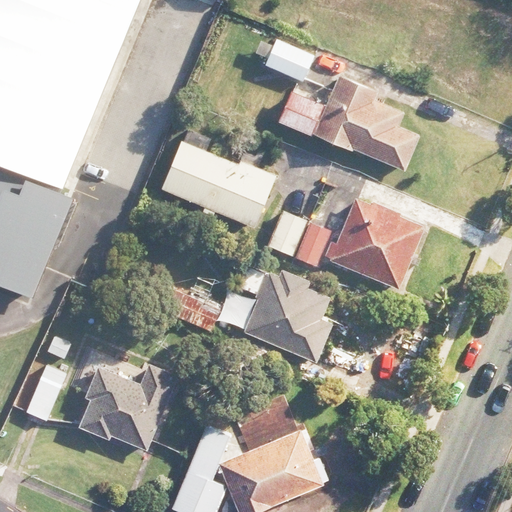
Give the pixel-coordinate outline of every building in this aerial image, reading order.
[(368,0),(315,0),(315,4),(365,15),(368,0)] [(474,101),(502,33),(425,0),(397,68),(474,101)] [(313,56),(274,39),(262,66),(300,84),(313,56)] [(402,171),(417,134),(396,126),(402,112),(372,99),(375,92),(334,74),(308,135),(349,152),(350,149),(402,171)] [(235,165),(177,141),(157,188),(252,227),(274,175),(237,160),(235,165)] [(66,207),(0,179),(0,286),(28,298),(66,207)] [(370,205),(352,198),(332,244),(327,242),(321,256),(326,258),(325,261),(397,290),(423,227),(397,216),(398,213),(371,202),(370,205)] [(291,257),(305,221),(281,211),(266,247),(291,257)] [(294,258),(314,266),(329,231),(308,223),(294,258)] [(265,272),(240,332),(314,362),(330,324),(318,319),(327,298),(305,289),(309,280),(279,267),(275,277),(265,272)] [(220,306),(173,284),(161,309),(208,332),(220,306)] [(65,372),(46,364),(25,412),(43,420),(65,372)] [(107,435),(144,451),(175,376),(145,364),(137,383),(94,365),(80,398),(86,400),(75,427),(105,440),(107,435)] [(215,511),(226,487),(236,511),(256,511),(321,486),(298,429),(217,462),(229,432),(206,423),(170,508),(179,511),(215,511)]
